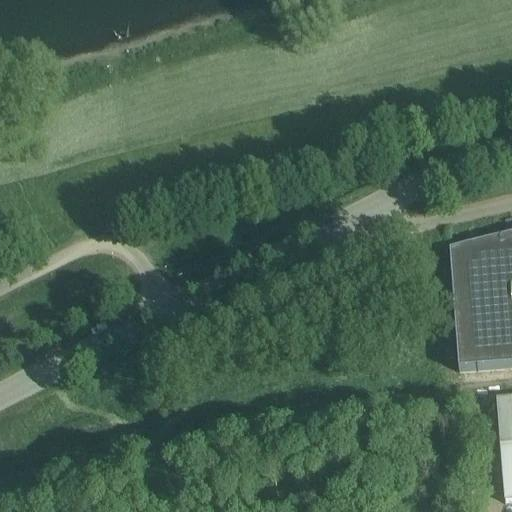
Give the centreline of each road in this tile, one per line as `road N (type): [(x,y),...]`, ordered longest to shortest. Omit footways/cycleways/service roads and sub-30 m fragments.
road 1 (tertiary): [(168,309),(511,144)]
road 2 (unclassified): [(168,309),(125,245),(92,243),(0,288)]
road 3 (tertiary): [(0,399),(168,309)]
